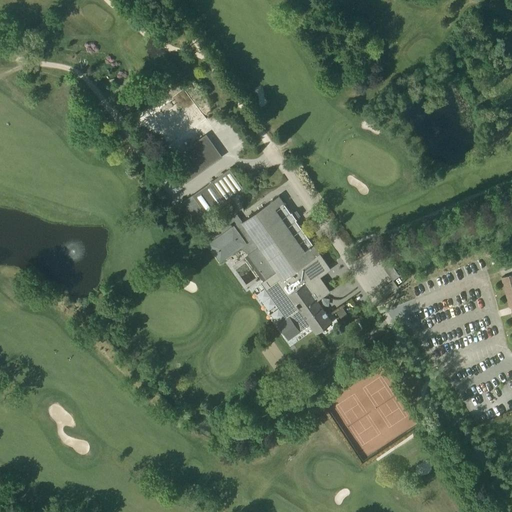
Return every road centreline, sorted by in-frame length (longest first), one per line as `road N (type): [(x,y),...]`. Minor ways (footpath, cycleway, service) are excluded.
road 1 (unclassified): [(511,496),(273,152)]
road 2 (track): [(273,152),(167,0)]
